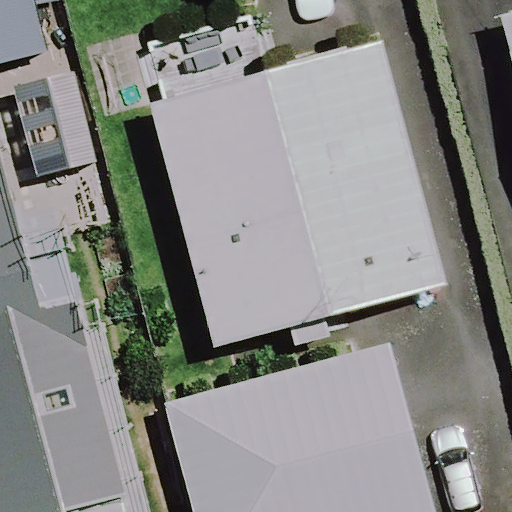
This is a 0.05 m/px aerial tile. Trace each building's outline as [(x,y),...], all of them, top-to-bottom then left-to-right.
[(29,0),(0,0),(0,76),(44,66),(29,0)] [(511,78),(511,26),(500,29),(511,78)] [(251,73),(152,100),(222,362),(450,301),(385,60),(257,95),(251,73)] [(12,223),(0,172),(0,427),(6,453),(99,430),(47,215),(12,223)] [(434,511),(396,355),(160,413),(184,511),(434,511)]
